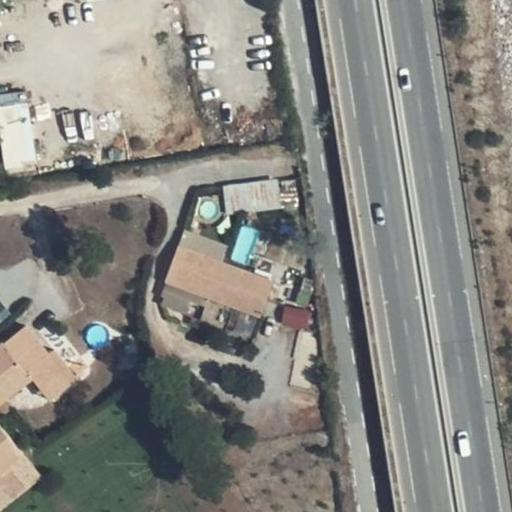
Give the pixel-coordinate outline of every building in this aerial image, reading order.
[(7,167),(38,164),(33,99),(1,102),(7,167)] [(231,199),(279,191),(278,183),(230,189),(231,199)] [(279,193),(279,191),(231,199),(233,211),(275,204),(273,193),(279,193)] [(269,295),(274,280),(179,245),(167,281),(261,316),(269,295)] [(293,287),(274,280),(269,295),(288,301),(293,287)] [(286,322),(309,325),(311,311),(288,308),(286,322)] [(27,325),(0,346),(0,402),(2,401),(8,409),(10,410),(14,406),(6,397),(33,376),(43,388),(64,372),(50,354),(27,325)] [(55,349),(50,354),(64,372),(43,388),(52,400),(79,379),(55,349)] [(0,406),(5,413),(10,410),(8,409),(2,401),(0,402),(0,406)] [(0,470),(24,452),(0,422),(0,470)]
